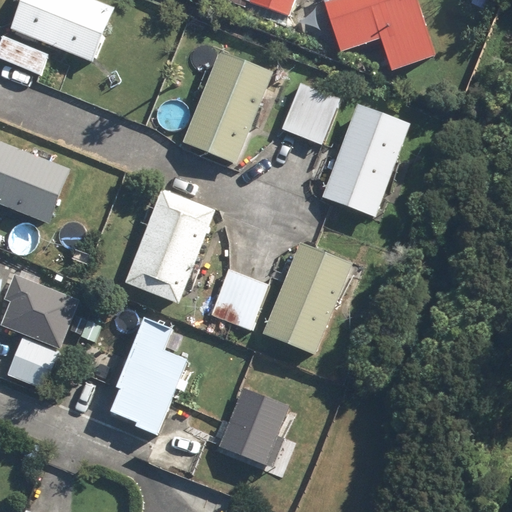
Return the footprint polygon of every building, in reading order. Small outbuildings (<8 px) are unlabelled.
[(23,0),(11,30),(95,63),(117,9),(95,0),(23,0)] [(251,0),(250,3),(291,18),(297,0),(251,0)] [(384,39),(395,73),(440,58),(420,0),(337,0),(327,3),(344,53),(384,39)] [(57,52),(11,34),(3,56),(49,73),(57,52)] [(184,142),(239,165),(276,74),(222,52),(184,142)] [(350,99),(307,83),(290,127),(333,143),(350,99)] [(323,199),(379,220),(415,126),(360,105),(323,199)] [(0,205),(51,226),(73,171),(0,141),(0,205)] [(126,284),(181,307),(219,212),(164,190),(126,284)] [(265,335),(319,358),(357,266),(302,243),(265,335)] [(278,283),(234,267),(216,313),(261,330),(278,283)] [(132,291),(121,286),(117,295),(128,299),(132,291)] [(50,338),(67,345),(77,322),(59,315),(50,338)] [(138,429),(159,437),(191,361),(167,351),(175,332),(147,321),(119,391),(123,392),(114,415),(140,426),(138,429)] [(10,376),(46,390),(61,353),(25,339),(10,376)] [(85,373),(114,385),(123,363),(95,351),(85,373)] [(296,437),(288,434),(298,406),(249,388),(237,421),(228,418),(221,437),(230,440),(227,447),(277,465),(285,468),(296,437)]
